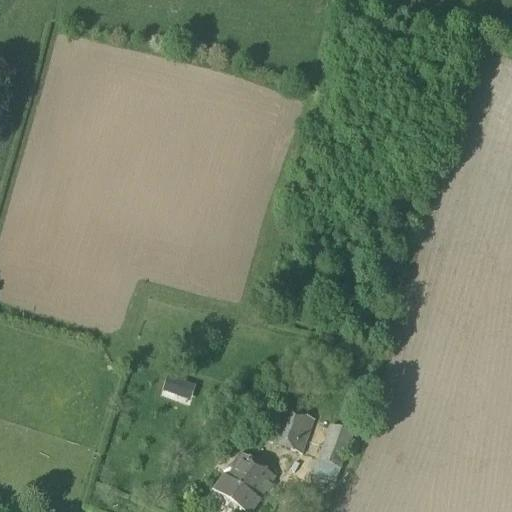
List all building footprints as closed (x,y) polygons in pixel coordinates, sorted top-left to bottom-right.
[(345,317),(350,296),(325,290),(321,312),(345,317)] [(161,395),(175,399),(180,384),(166,380),(161,395)] [(302,458),(314,423),(280,411),(268,446),(302,458)] [(340,472),(353,437),(329,429),(317,464),(340,472)] [(254,470),(228,507),(235,511),(253,511),(265,496),(264,496),(271,482),(254,470)]
